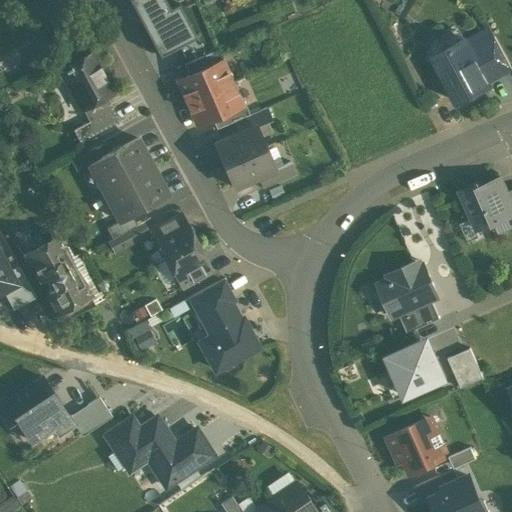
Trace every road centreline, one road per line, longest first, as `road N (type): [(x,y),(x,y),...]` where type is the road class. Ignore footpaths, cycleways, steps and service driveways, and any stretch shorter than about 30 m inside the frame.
road 1 (residential): [(309,267),(244,240),(225,223),(101,0)]
road 2 (residential): [(0,340),(185,395),(249,421),(310,462)]
road 3 (residential): [(309,267),(297,304),(307,379),(386,511)]
road 4 (residential): [(511,126),(379,182),(322,238),(309,267)]
